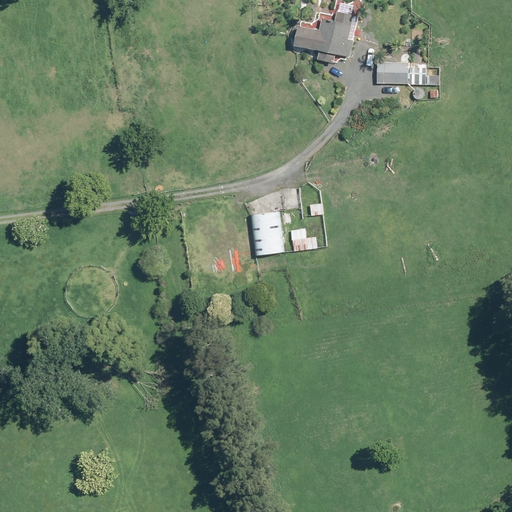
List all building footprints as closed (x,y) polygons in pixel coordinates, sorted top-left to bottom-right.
[(314,59),(332,63),(334,53),(349,57),(357,17),(333,12),(332,15),(319,12),(318,19),(311,18),(309,28),(295,24),(291,44),(316,50),(314,59)] [(427,72),(413,71),(414,66),(409,65),(409,63),(375,61),(374,83),(439,85),(439,75),(427,74),(427,72)] [(347,79),(352,66),(343,63),(338,76),(347,79)] [(439,88),(413,87),(412,99),(439,100),(439,88)] [(323,203),(309,203),(310,215),(323,215),(323,203)] [(281,211),(250,214),(254,254),(285,251),(281,211)] [(304,229),(290,230),(292,251),(316,249),(315,236),(304,237),(304,229)]
